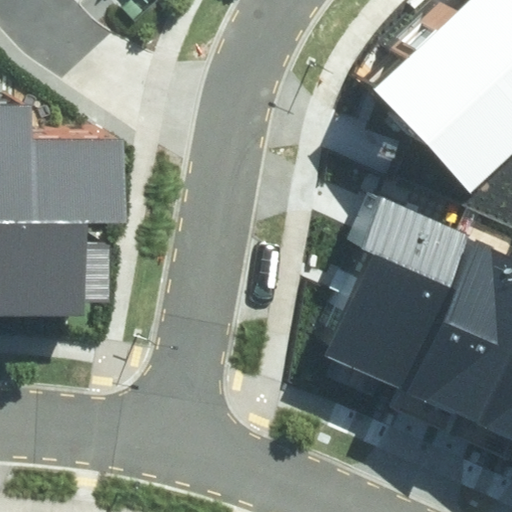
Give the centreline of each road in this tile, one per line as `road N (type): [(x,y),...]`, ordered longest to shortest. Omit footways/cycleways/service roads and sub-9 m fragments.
road 1 (residential): [(173,428),(228,120),(257,31),(276,0)]
road 2 (residential): [(386,511),(173,428)]
road 3 (residential): [(173,428),(0,411)]
